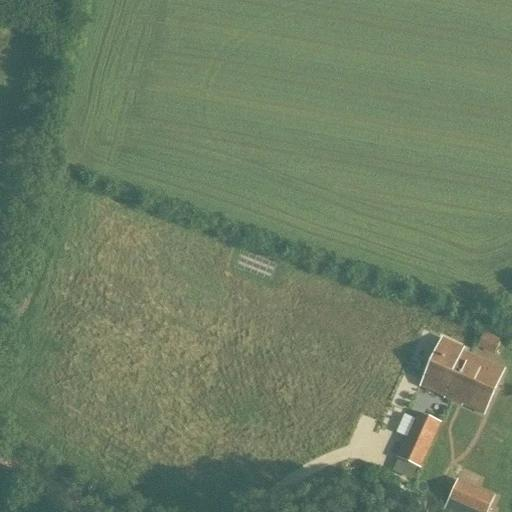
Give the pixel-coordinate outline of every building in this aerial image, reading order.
[(501,339),(483,332),(477,348),(494,355),(501,339)] [(422,387),(446,398),(466,355),(461,352),(463,349),(443,340),(422,387)] [(503,371),(466,355),(446,398),(484,415),(494,393),(503,371)] [(417,412),(397,457),(421,468),(441,423),(417,412)] [(451,511),(483,511),(491,498),(455,481),(442,507),(451,511)]
